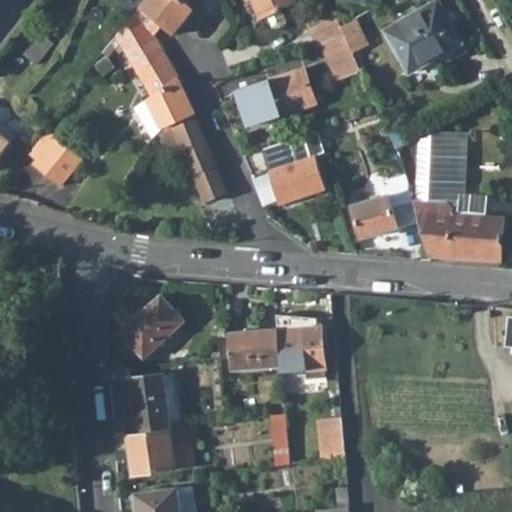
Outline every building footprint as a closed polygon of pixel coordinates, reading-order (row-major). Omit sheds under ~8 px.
[(120,0),(135,12),(141,7),(162,23),(174,33),(195,8),(200,0),(120,0)] [(253,0),(262,18),(268,15),(260,0),(253,0)] [(260,0),(268,15),(273,27),(278,29),(287,25),(288,21),(282,9),(298,1),(297,0),(260,0)] [(321,0),(328,13),(334,10),(329,0),(321,0)] [(462,41),(438,0),(436,0),(386,29),(410,71),(462,41)] [(511,0),(496,0),(503,11),(511,5),(511,0)] [(153,94),(178,78),(153,35),(162,23),(141,7),(135,12),(117,35),(153,94)] [(308,21),(317,45),(321,43),(345,34),(341,25),(334,10),(328,13),(308,21)] [(42,32),(25,54),(38,64),(55,42),(42,32)] [(321,43),(338,79),(362,70),(345,34),(321,43)] [(316,102),(304,66),(236,89),(244,113),(254,109),(259,122),(316,102)] [(165,127),(193,114),(178,78),(153,94),(150,97),(146,100),(165,127)] [(134,109),(155,137),(160,129),(165,127),(146,100),(134,109)] [(244,113),(248,125),(259,122),(254,109),(244,113)] [(171,155),(185,149),(207,201),(227,192),(193,114),(165,127),(160,129),(171,155)] [(389,131),(397,147),(411,140),(404,124),(389,131)] [(25,152),(36,162),(58,134),(46,125),(26,150),(25,152)] [(279,203),(326,188),(314,154),(325,150),(318,129),(262,148),(269,169),(270,171),(278,199),(279,203)] [(0,130),(0,157),(13,140),(0,130)] [(419,221),(429,255),(500,261),(504,217),(487,215),(488,194),(467,192),(468,131),(418,130),(417,201),(413,201),(419,221)] [(58,134),(36,162),(64,183),(86,156),(58,134)] [(253,178),(264,204),(278,199),(270,171),(253,178)] [(351,206),(361,239),(419,221),(413,201),(405,174),(382,181),(386,195),(387,199),(379,202),(378,198),(351,206)] [(186,320),(162,294),(120,332),(144,358),(186,320)] [(324,325),(278,329),(282,365),(282,371),(306,369),(325,368),(328,367),(324,325)] [(231,369),(282,365),(278,329),(229,333),(231,369)] [(306,369),(307,378),(326,377),(325,368),(306,369)] [(181,426),(176,373),(165,375),(170,428),(181,426)] [(131,378),(136,431),(170,428),(165,375),(131,378)] [(272,415),(276,465),(290,463),(286,413),(272,415)] [(319,419),(321,460),(346,457),(343,417),(319,419)] [(170,428),(136,431),(130,432),(134,473),(195,467),(192,442),(199,441),(197,424),(181,426),(170,428)] [(192,511),(189,486),(179,487),(182,511),(192,511)] [(137,492),(139,511),(182,511),(179,487),(137,492)] [(337,489),(339,507),(350,506),(348,487),(337,489)]
